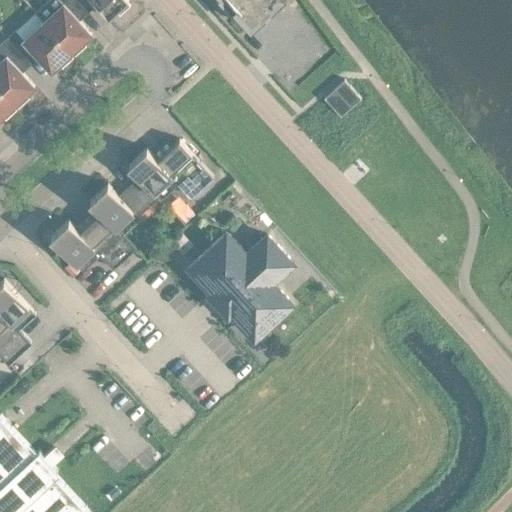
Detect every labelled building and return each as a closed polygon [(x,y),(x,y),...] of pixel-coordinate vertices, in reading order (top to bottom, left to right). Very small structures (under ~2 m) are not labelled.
[(43,20),(71,51),(91,32),(75,15),(83,7),(76,0),(47,0),(35,12),(43,20)] [(76,0),(83,7),(91,0),(92,0),(108,17),(126,0),(76,0)] [(282,0),(228,0),(253,27),(282,0)] [(15,29),(6,37),(26,59),(35,52),(51,69),(71,51),(43,20),(23,38),(15,29)] [(0,87),(14,103),(34,85),(18,67),(26,59),(6,37),(0,43),(0,87)] [(323,97),(340,115),(361,97),(344,78),(323,97)] [(0,115),(14,103),(0,87),(0,115)] [(139,175),(157,195),(159,198),(176,182),(189,196),(212,176),(178,139),(156,159),(146,147),(128,164),(139,175)] [(89,199),(100,211),(120,234),(138,218),(135,215),(157,195),(139,175),(117,195),(107,183),(89,199)] [(186,204),(176,213),(185,222),(194,213),(186,204)] [(120,234),(100,211),(78,231),(68,219),(51,235),(72,258),(80,267),(83,269),(99,254),(112,268),(133,248),(120,234)] [(231,308),(254,334),(290,301),(270,279),(291,260),(267,233),(246,253),(226,231),(190,264),(213,289),(210,292),(228,311),(231,308)] [(72,258),(63,267),(71,276),(80,267),(72,258)] [(0,350),(10,361),(32,341),(19,327),(36,311),(4,277),(0,280),(0,350)] [(0,510),(1,511),(88,511),(90,511),(54,472),(57,469),(52,463),(64,453),(55,444),(44,454),(38,449),(35,452),(0,413),(0,510)]
